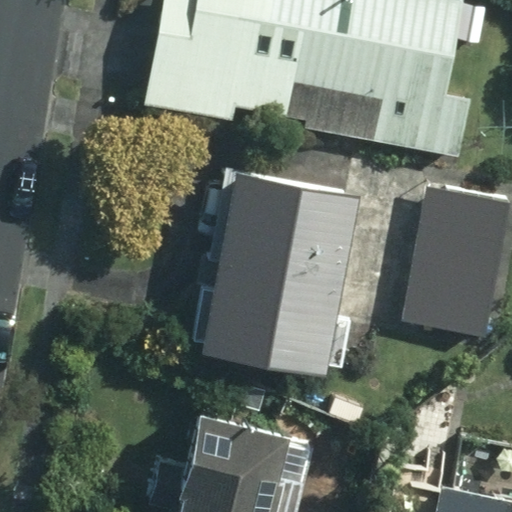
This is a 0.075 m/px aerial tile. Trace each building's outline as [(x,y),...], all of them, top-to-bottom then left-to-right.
[(159,0),(144,103),(466,153),(475,97),(447,93),(461,0),(159,0)] [(348,188),(222,167),(191,346),(318,367),(348,188)] [(495,184),(427,177),(412,323),(480,330),(495,184)] [(186,459),(159,453),(149,498),(176,504),(173,511),(269,511),(289,425),(198,405),(186,459)] [(511,511),(511,493),(429,479),(422,511),(511,511)]
